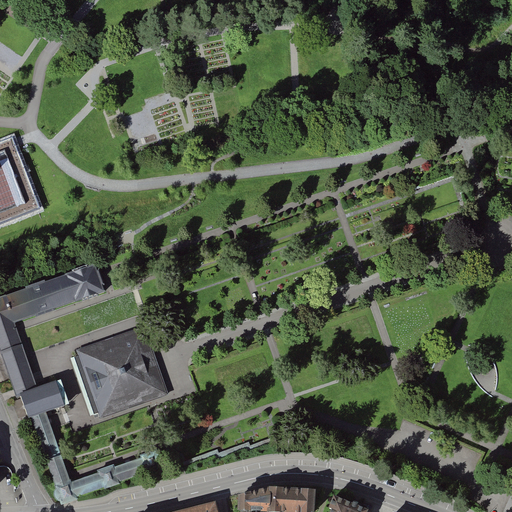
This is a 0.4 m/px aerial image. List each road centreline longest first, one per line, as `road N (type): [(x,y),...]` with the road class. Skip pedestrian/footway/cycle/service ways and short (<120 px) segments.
road 1 (tertiary): [(429,511),(351,482),(284,473),(109,511)]
road 2 (track): [(511,30),(480,51),(425,35),(381,38),(359,31),(351,0)]
